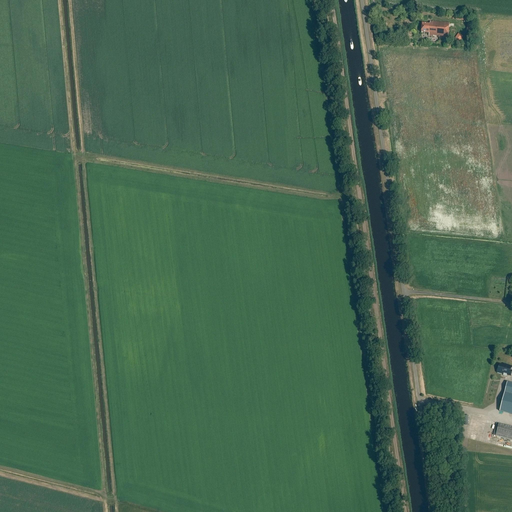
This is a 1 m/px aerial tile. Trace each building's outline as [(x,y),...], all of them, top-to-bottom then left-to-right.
[(429,34),(429,37),(448,39),(449,23),(433,21),(433,22),(430,22),(430,24),(422,23),(421,33),(429,34)] [(458,34),(454,39),(459,43),(463,37),(458,34)] [(499,365),(497,373),(511,376),(511,370),(511,368),(511,367),(508,366),(508,365),(504,364),(503,366),(499,365)] [(511,383),(507,383),(500,412),(511,414),(511,383)] [(511,440),(511,427),(498,424),(495,436),(511,440)]
